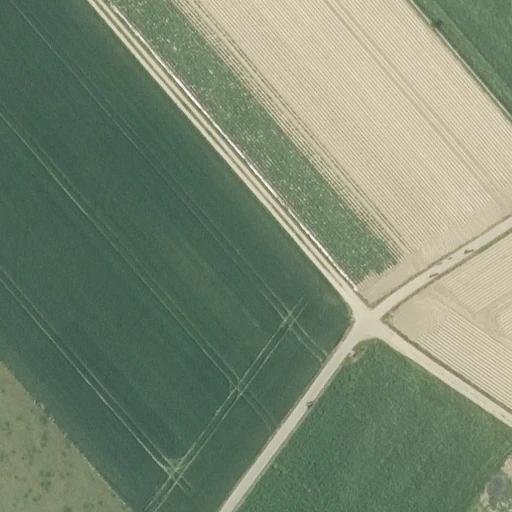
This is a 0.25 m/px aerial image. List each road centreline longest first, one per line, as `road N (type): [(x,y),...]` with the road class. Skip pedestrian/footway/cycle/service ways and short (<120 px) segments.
road 1 (track): [(95,0),(366,320)]
road 2 (track): [(229,511),(366,320)]
road 3 (track): [(366,320),(511,420)]
road 4 (track): [(366,320),(511,225)]
